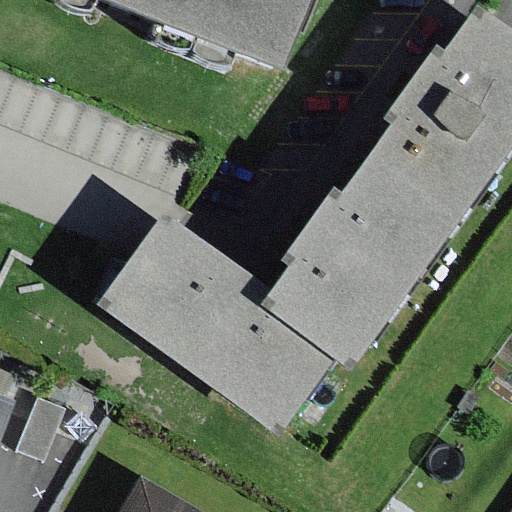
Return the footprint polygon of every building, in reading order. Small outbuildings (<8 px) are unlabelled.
[(70,0),(113,17),(120,0),(70,0)] [(120,0),(113,17),(270,80),(302,0),(120,0)] [(382,140),(363,164),(452,228),(511,142),(511,57),(465,24),(437,64),(424,55),(370,131),(382,140)] [(268,275),(278,283),(263,304),(339,357),(352,367),(452,228),(363,164),(333,205),(323,198),(268,275)] [(157,227),(91,316),(272,448),(339,357),(263,304),(157,227)] [(36,402),(15,455),(43,466),(64,413),(36,402)] [(186,511),(136,483),(118,511),(186,511)]
